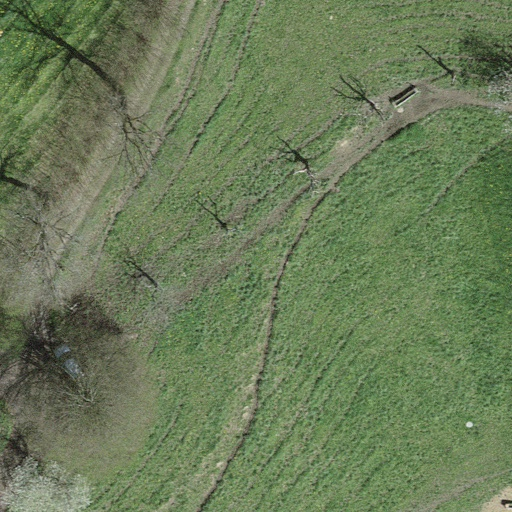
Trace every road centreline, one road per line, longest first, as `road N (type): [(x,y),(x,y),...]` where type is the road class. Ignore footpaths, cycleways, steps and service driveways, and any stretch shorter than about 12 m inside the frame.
road 1 (track): [(31,380),(50,253),(186,0)]
road 2 (residential): [(0,489),(39,414),(31,380),(0,363)]
